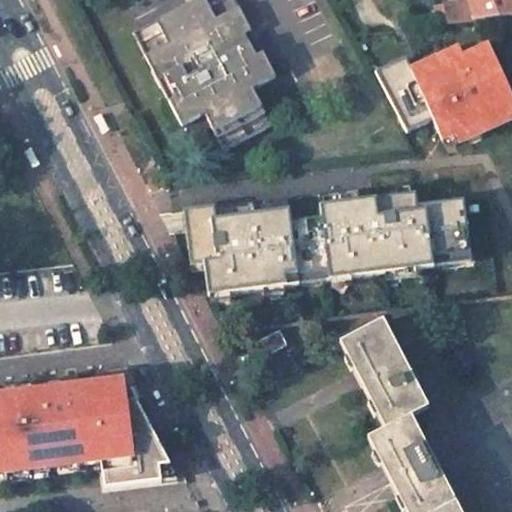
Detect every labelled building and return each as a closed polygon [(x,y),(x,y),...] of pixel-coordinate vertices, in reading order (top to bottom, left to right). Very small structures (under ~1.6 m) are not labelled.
[(272,77),(232,0),(193,0),(132,32),(179,124),(202,112),(222,148),(268,125),(250,88),(272,77)] [(477,18),(470,0),(468,0),(445,4),(449,22),(477,18)] [(511,0),(470,0),(477,18),(511,13),(511,0)] [(511,151),(460,39),(401,47),(458,173),(490,168),(506,274),(511,273),(511,151)] [(259,293),(399,277),(386,183),(269,197),(271,214),(250,218),(246,220),(243,222),(238,226),(236,230),(234,236),(234,242),(236,247),(259,293)] [(429,410),(385,322),(341,345),(359,380),(386,431),(370,440),(396,489),(407,511),(461,511),(413,418),(429,410)] [(288,346),(281,334),(259,344),(266,357),(288,346)] [(127,382),(135,381),(127,366),(96,371),(97,385),(80,387),(60,390),(0,397),(0,472),(84,462),(83,457),(100,456),(101,462),(105,489),(162,481),(160,466),(170,464),(158,441),(136,400),(124,401),(122,382),(127,382)] [(60,390),(80,387),(78,373),(58,375),(60,390)] [(124,401),(136,400),(127,382),(122,382),(124,401)] [(83,457),(84,462),(84,464),(101,462),(100,456),(83,457)] [(160,466),(162,481),(178,479),(170,464),(160,466)]
